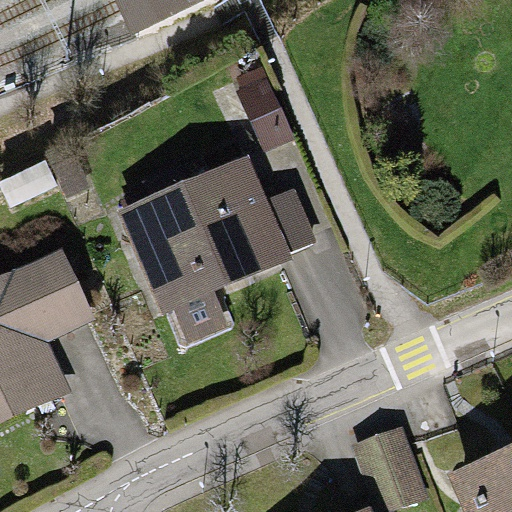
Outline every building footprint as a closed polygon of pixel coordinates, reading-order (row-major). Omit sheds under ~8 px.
[(121,0),(123,3),(140,37),(213,0),(121,0)] [(247,176),(120,231),(165,332),(292,277),(287,267),(315,254),(294,206),(266,218),(247,176)] [(59,279),(0,303),(0,432),(66,406),(43,349),(81,333),(59,279)] [(417,511),(423,510),(400,445),(351,462),(367,511),(417,511)] [(511,511),(511,477),(458,498),(463,511),(511,511)]
